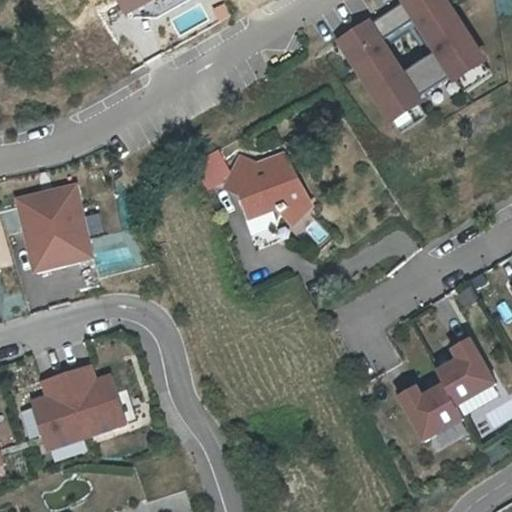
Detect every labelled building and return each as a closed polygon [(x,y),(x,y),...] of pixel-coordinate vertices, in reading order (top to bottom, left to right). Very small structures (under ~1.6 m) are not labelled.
[(115,0),(125,17),(155,0),(115,0)] [(450,0),(408,0),(403,3),(459,91),(494,68),(450,0)] [(376,21),(340,44),(396,131),(431,108),(376,21)] [(219,150),(194,163),(208,191),(233,178),(219,150)] [(289,163),(271,170),(273,177),(293,169),(289,163)] [(259,227),(283,216),(287,214),(265,172),(264,173),(244,166),(231,198),(248,205),(259,227)] [(289,213),(301,227),(318,210),(293,169),(273,177),(271,170),(265,172),(287,214),(289,213)] [(80,186),(17,201),(36,279),(99,264),(80,186)] [(296,232),(301,227),(289,213),(287,214),(296,232)] [(296,232),(287,214),(283,216),(296,232)] [(459,364),(439,375),(462,413),(503,390),(475,341),(453,354),(459,364)] [(73,374),(96,443),(132,431),(114,376),(99,381),(95,367),(73,374)] [(96,443),(73,374),(44,383),(48,396),(33,401),(51,457),(96,443)] [(422,390),(401,401),(426,447),(466,425),(446,388),(427,399),(422,390)] [(0,473),(9,471),(0,444),(0,473)]
